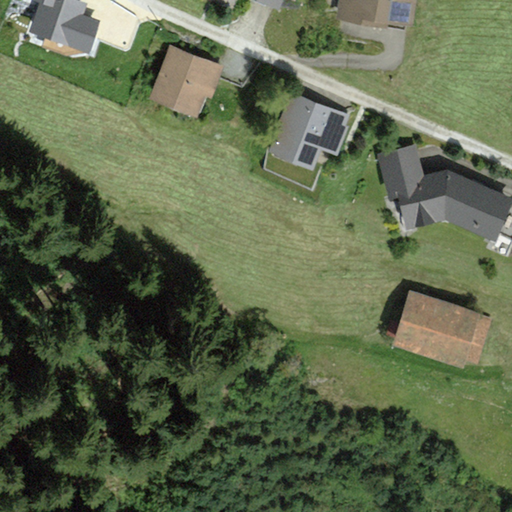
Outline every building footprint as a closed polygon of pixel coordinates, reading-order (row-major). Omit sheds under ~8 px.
[(75,49),(92,1),(88,0),(41,0),(38,10),(17,3),(9,25),(75,49)] [(417,27),(421,0),(341,0),(339,16),(417,27)] [(226,66),(173,46),(153,100),(206,119),(226,66)] [(360,111),(297,89),(275,150),(324,167),(331,147),(346,152),(360,111)] [(421,145),(384,153),(412,230),(453,218),(508,239),(511,227),(511,192),(452,170),(432,172),(421,145)] [(480,362),(496,315),(412,288),(397,336),(480,362)]
